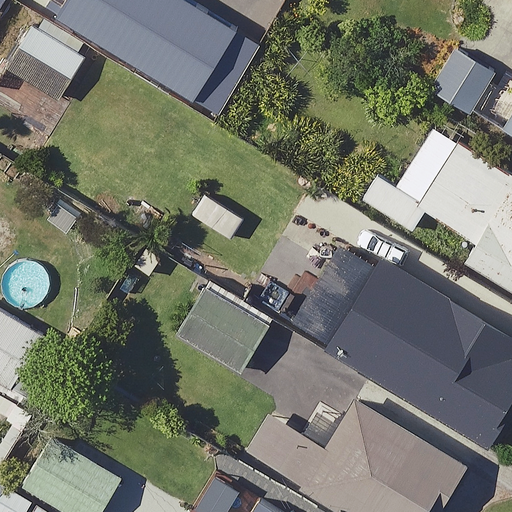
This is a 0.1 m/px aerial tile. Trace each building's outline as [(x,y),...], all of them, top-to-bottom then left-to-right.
[(511,17),(497,9),(445,98),(511,137),(511,17)] [(95,49),(41,19),(23,51),(77,82),(95,49)] [(511,167),(437,123),(403,182),(378,168),(362,194),(419,228),(431,208),(481,238),(469,256),(511,281),(511,167)] [(278,315),(363,365),(358,373),(491,451),(495,443),(511,414),(511,332),(352,239),(333,271),(284,242),(261,282),(288,298),(278,315)] [(275,326),(214,290),(188,335),(249,370),(275,326)] [(63,340),(0,305),(0,390),(27,405),(63,340)] [(356,511),(448,511),(463,490),(456,485),(470,463),(366,397),(334,449),(277,414),(255,448),(356,511)] [(109,511),(132,474),(58,430),(27,482),(76,511),(109,511)] [(303,511),(246,477),(226,509),(231,511),(303,511)]
